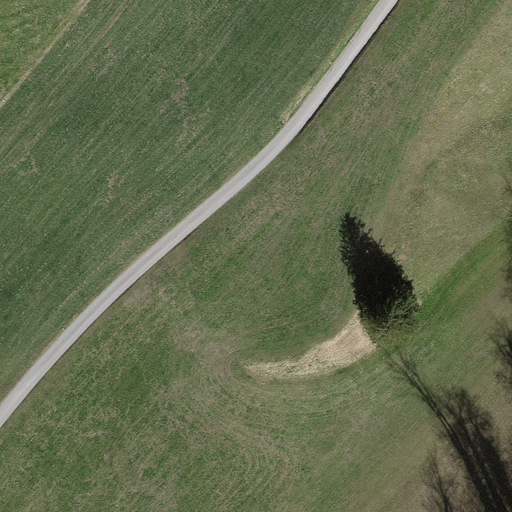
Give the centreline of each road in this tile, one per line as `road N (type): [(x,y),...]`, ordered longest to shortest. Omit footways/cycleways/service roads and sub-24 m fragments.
road 1 (track): [(0,418),(115,290),(283,139),(390,0)]
road 2 (track): [(143,265),(218,361),(247,378),(297,383),(368,360),(511,250)]
